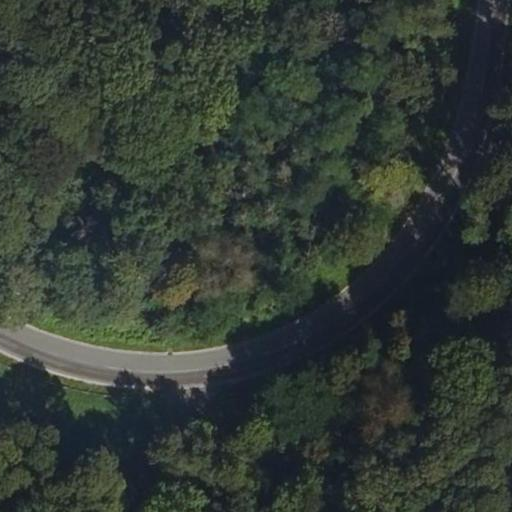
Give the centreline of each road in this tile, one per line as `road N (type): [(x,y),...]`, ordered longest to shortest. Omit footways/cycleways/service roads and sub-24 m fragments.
road 1 (primary): [(181,372),(266,355),(341,315),(401,260),(453,165),(477,70),(483,0)]
road 2 (primary): [(0,339),(96,363),(181,372)]
road 3 (residential): [(126,511),(181,372)]
